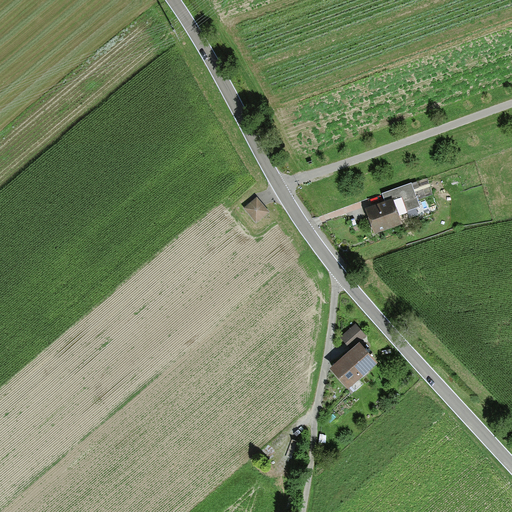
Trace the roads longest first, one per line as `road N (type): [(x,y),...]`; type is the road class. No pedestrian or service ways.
road 1 (tertiary): [(511,464),(340,274),(280,187)]
road 2 (residential): [(280,187),(511,104)]
road 3 (track): [(302,511),(340,274)]
road 4 (tertiary): [(280,187),(174,0)]
